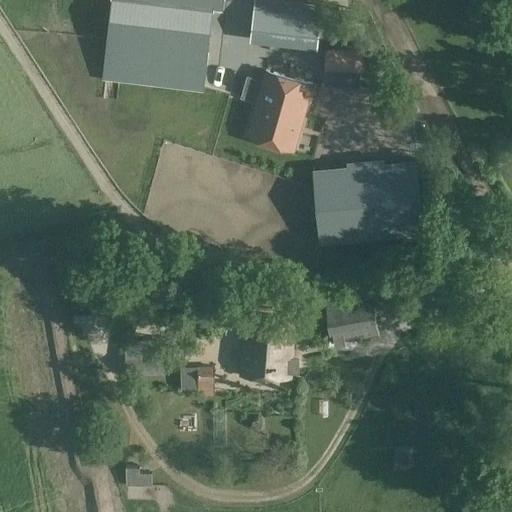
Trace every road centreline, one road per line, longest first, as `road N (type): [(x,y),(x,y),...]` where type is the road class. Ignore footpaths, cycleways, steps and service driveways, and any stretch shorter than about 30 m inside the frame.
road 1 (track): [(0,24),(92,167),(211,286),(378,283),(511,245)]
road 2 (unclassified): [(511,238),(387,0)]
